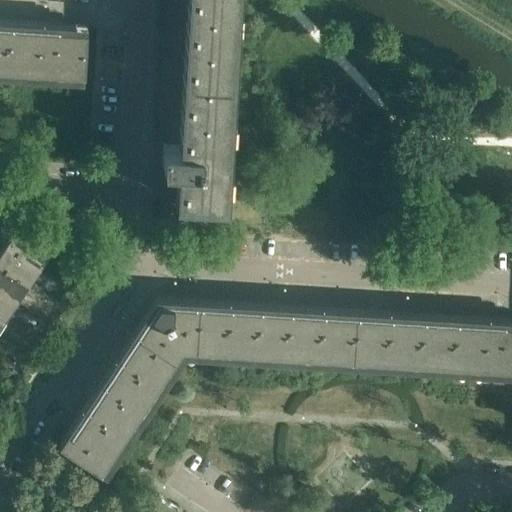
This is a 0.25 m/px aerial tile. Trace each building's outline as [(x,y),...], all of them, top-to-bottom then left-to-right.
[(177,143),(185,0),(162,0),(152,180),(153,180),(153,178),(174,179),(176,161),(160,160),(161,142),(177,143)] [(226,200),(238,0),(185,0),(177,143),(176,161),(174,179),(176,179),(175,195),(173,195),(173,197),(226,200)] [(0,69),(84,74),(87,30),(0,24),(0,69)] [(176,161),(177,143),(161,142),(160,160),(176,161)] [(52,250),(16,226),(4,244),(40,267),(52,250)] [(40,267),(4,244),(0,249),(0,265),(28,284),(40,267)] [(28,284),(0,265),(0,290),(17,301),(28,284)] [(17,301),(0,290),(0,314),(6,318),(17,301)] [(511,368),(511,323),(172,302),(173,297),(164,296),(163,296),(159,302),(152,301),(152,302),(147,309),(152,313),(71,434),(66,431),(58,443),(100,471),(182,348),(511,368)] [(172,511),(177,505),(159,493),(146,511),(172,511)]
